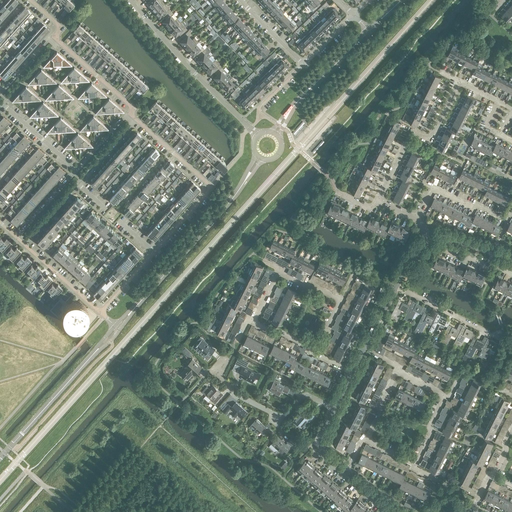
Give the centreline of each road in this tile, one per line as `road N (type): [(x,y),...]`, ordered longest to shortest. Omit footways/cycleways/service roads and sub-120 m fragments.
road 1 (secondary): [(133,309),(234,196),(258,156)]
road 2 (residential): [(256,136),(131,0)]
road 3 (residential): [(378,202),(412,132),(434,132),(459,81)]
road 4 (secondary): [(274,133),(370,30)]
road 5 (secondary): [(0,457),(93,354)]
road 6 (residential): [(414,461),(445,395),(397,371)]
road 7 (residential): [(502,341),(394,286)]
